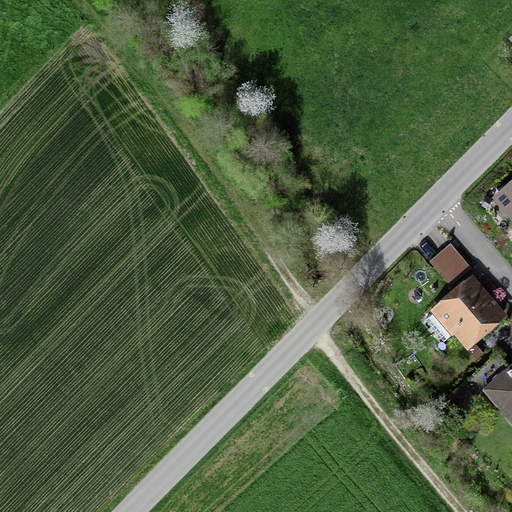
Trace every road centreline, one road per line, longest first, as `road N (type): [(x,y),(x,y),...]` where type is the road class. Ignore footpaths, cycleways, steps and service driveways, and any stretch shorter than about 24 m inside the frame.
road 1 (unclassified): [(438,196),(128,511)]
road 2 (track): [(314,322),(469,511)]
